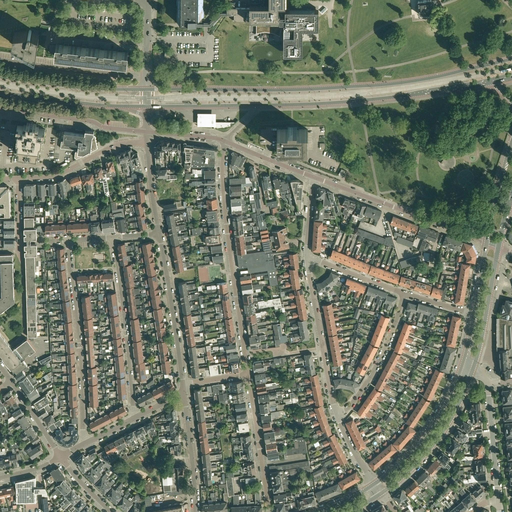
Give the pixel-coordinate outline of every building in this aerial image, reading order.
[(202,23),(202,18),(203,18),(203,0),(176,0),(176,23),(189,23),(189,28),(190,28),(190,27),(202,27),(202,28),(202,26),(202,23)] [(318,28),(318,9),(285,9),(285,10),(284,10),(284,6),(285,6),(285,0),(268,0),(269,6),(262,6),(250,6),(250,8),(227,8),(227,13),(220,13),(218,15),(209,23),(202,23),(202,26),(210,26),(218,18),(221,15),(226,15),(234,15),(235,15),(235,20),(246,20),(258,20),(258,24),(256,24),(257,24),(257,33),(256,33),(254,34),(256,33),(258,33),(260,32),(262,32),(264,32),(266,32),(267,32),(269,32),(271,33),(273,33),(275,34),(276,34),(278,35),(280,36),(281,37),(283,38),(283,54),(302,54),(302,37),(304,36),(303,35),(302,36),(302,28),(318,28)] [(425,14),(427,14),(427,13),(431,13),(432,13),(436,12),(435,0),(431,1),(431,0),(429,0),(426,0),(423,0),(423,1),(419,1),(418,1),(418,2),(418,6),(419,14),(420,14),(425,13),(425,14)] [(18,47),(30,53),(36,56),(38,41),(39,34),(31,31),(31,30),(30,30),(29,30),(29,31),(28,33),(27,33),(27,31),(14,32),(12,44),(15,45),(18,47)] [(56,44),(50,43),(49,51),(55,52),(55,55),(61,56),(63,56),(71,57),(73,57),(74,57),(83,58),(91,59),(109,61),(127,63),(128,52),(122,51),(123,49),(119,49),(119,48),(118,48),(118,51),(110,50),(104,49),(105,47),(102,47),(102,46),(100,46),(100,49),(92,48),(86,47),(86,45),(83,45),(83,44),(82,44),(82,47),(74,46),(68,45),(69,43),(65,42),(66,42),(64,42),(64,45),(56,44)] [(216,114),(197,113),(197,123),(197,125),(210,126),(216,126),(216,114)] [(33,123),(30,123),(27,122),(27,124),(24,124),(24,126),(17,125),(16,130),(18,130),(17,140),(18,140),(17,149),(19,149),(18,156),(23,157),(24,161),(28,161),(29,156),(37,157),(37,152),(39,152),(40,145),(40,143),(42,143),(43,134),(45,134),(45,129),(39,128),(39,126),(36,125),(36,123),(33,123)] [(297,147),(308,147),(308,129),(297,129),(297,127),(288,127),(288,129),(277,129),(277,147),(288,147),(288,150),(297,150),(297,147)] [(79,133),(65,131),(63,141),(61,141),(60,148),(71,149),(77,150),(77,151),(75,151),(75,157),(77,158),(91,151),(90,151),(91,152),(97,148),(95,135),(92,135),(93,131),(79,129),(79,133)] [(163,168),(163,165),(161,165),(160,156),(159,145),(158,144),(157,146),(154,146),(155,161),(156,165),(156,169),(163,168)] [(193,145),(193,146),(190,168),(215,167),(215,163),(209,163),(204,162),(206,147),(193,145)] [(209,163),(215,163),(215,157),(214,148),(206,147),(204,162),(209,163)] [(126,150),(126,151),(128,159),(131,168),(132,173),(135,172),(136,172),(137,172),(136,168),(135,163),(132,153),(133,152),(132,151),(131,149),(126,150)] [(141,167),(137,152),(135,153),(133,152),(132,153),(135,163),(136,168),(137,172),(136,172),(134,173),(132,174),(132,180),(143,179),(141,167)] [(229,167),(231,168),(234,164),(238,154),(233,152),(231,152),(229,167)] [(126,173),(125,167),(121,153),(119,154),(117,155),(119,163),(122,162),(122,166),(122,165),(123,168),(124,174),(126,173)] [(242,156),(238,154),(234,164),(231,168),(236,170),(237,175),(239,174),(238,169),(237,169),(238,168),(237,167),(242,156)] [(242,166),(246,158),(242,156),(237,167),(238,168),(240,169),(243,170),(244,167),(242,166)] [(107,168),(105,169),(107,176),(106,176),(107,177),(118,176),(118,173),(116,174),(116,170),(114,170),(113,161),(110,161),(109,161),(107,161),(107,162),(106,162),(107,168)] [(109,194),(107,177),(106,176),(107,176),(105,169),(102,169),(101,167),(95,168),(97,179),(100,178),(100,182),(103,181),(105,196),(109,195),(109,194)] [(167,174),(167,169),(157,170),(156,171),(156,173),(157,173),(157,177),(163,177),(167,177),(167,179),(174,179),(177,179),(176,175),(170,175),(169,174),(167,174)] [(90,189),(87,174),(82,175),(83,184),(86,183),(88,194),(90,194),(90,189)] [(270,175),(263,176),(265,189),(263,189),(265,196),(268,196),(267,189),(268,189),(267,185),(271,185),(270,175)] [(77,190),(79,189),(75,177),(73,178),(72,177),(70,178),(70,179),(72,186),(75,185),(77,190)] [(273,180),(276,190),(280,189),(281,192),(282,198),(285,197),(284,193),(283,190),(280,181),(280,178),(279,179),(278,178),(277,178),(276,178),(276,177),(274,177),(274,178),(273,179),(273,180)] [(284,193),(285,197),(288,196),(288,197),(294,195),(293,189),(291,184),(290,180),(285,182),(285,180),(283,180),(280,181),(283,190),(284,193)] [(301,209),(301,202),(303,183),(298,182),(299,180),(298,180),(297,180),(294,180),(290,180),(291,184),(293,189),(294,195),(295,198),(298,209),(298,211),(299,214),(302,214),(303,209),(302,209),(301,209)] [(63,185),(61,181),(57,183),(59,187),(59,193),(62,193),(62,198),(65,197),(65,195),(63,185)] [(6,186),(7,185),(5,185),(3,183),(2,184),(0,184),(0,193),(1,194),(2,195),(0,196),(0,208),(0,216),(10,216),(10,217),(11,217),(10,192),(11,191),(9,189),(9,187),(8,188),(7,187),(6,186)] [(331,205),(330,201),(327,191),(322,189),(319,188),(320,188),(319,187),(318,188),(319,188),(318,188),(317,189),(317,192),(317,193),(317,194),(317,195),(316,199),(319,200),(321,200),(321,199),(324,199),(323,205),(331,205)] [(333,193),(327,191),(330,201),(332,201),(333,205),(336,205),(334,198),(333,193)] [(344,198),(342,197),(340,202),(342,203),(342,204),(346,206),(344,212),(345,213),(350,199),(344,197),(344,198)] [(356,202),(350,199),(345,213),(343,219),(345,220),(346,218),(346,219),(349,210),(353,211),(354,209),(355,204),(356,202)] [(127,230),(125,218),(123,208),(117,209),(117,204),(116,201),(113,201),(113,200),(110,200),(111,201),(112,207),(116,231),(127,230)] [(361,217),(365,205),(359,203),(357,208),(356,208),(354,214),(361,217)] [(99,206),(100,211),(103,232),(108,231),(107,220),(104,220),(103,216),(105,216),(104,211),(103,205),(99,206)] [(367,215),(370,217),(373,208),(366,205),(360,221),(364,223),(367,215)] [(92,210),(93,211),(93,215),(96,232),(101,232),(100,221),(97,221),(96,215),(97,215),(97,212),(96,210),(97,209),(97,206),(92,207),(92,210)] [(381,211),(373,208),(370,217),(374,218),(376,219),(375,221),(377,222),(381,211)] [(263,251),(264,251),(265,253),(272,252),(272,249),(271,250),(267,228),(264,213),(260,214),(260,209),(256,210),(260,229),(263,251)] [(205,221),(218,220),(217,210),(204,211),(205,221)] [(398,218),(393,216),(390,223),(393,224),(392,225),(395,226),(396,225),(398,218)] [(194,228),(189,229),(190,236),(194,235),(220,232),(219,225),(203,227),(194,228)] [(422,262),(423,260),(423,259),(424,252),(424,250),(423,250),(426,242),(426,238),(429,229),(420,226),(417,234),(424,237),(419,250),(422,251),(421,255),(417,256),(420,262),(422,262)] [(24,239),(25,239),(26,242),(31,242),(31,239),(37,239),(36,228),(34,228),(25,228),(24,228),(24,234),(24,239)] [(274,241),(276,247),(277,251),(287,248),(287,249),(291,248),(290,242),(286,243),(284,233),(287,232),(286,228),(282,229),(272,231),(274,241)] [(435,241),(438,232),(429,229),(426,238),(435,241)] [(221,241),(220,234),(220,233),(203,235),(204,243),(221,241)] [(385,239),(383,244),(391,246),(393,247),(396,248),(392,236),(386,238),(385,239)] [(448,246),(451,238),(446,236),(443,244),(447,245),(446,247),(445,247),(445,249),(447,250),(449,246),(448,246)] [(189,239),(189,237),(171,240),(171,242),(171,244),(172,244),(172,245),(179,244),(179,241),(181,240),(189,239)] [(457,240),(451,238),(448,246),(449,246),(453,247),(452,250),(451,249),(450,251),(452,252),(457,240)] [(462,242),(457,240),(452,252),(454,253),(455,251),(454,250),(455,248),(459,250),(462,242)] [(25,255),(36,255),(37,255),(37,244),(31,244),(31,242),(26,242),(26,244),(24,244),(25,254),(25,255)] [(340,250),(341,248),(343,243),(341,242),(340,244),(334,259),(339,261),(342,253),(339,252),(339,250),(340,250)] [(472,245),(463,242),(461,250),(464,251),(465,254),(474,249),(472,245)] [(332,249),(331,253),(329,257),(334,259),(340,244),(338,243),(337,246),(336,248),(337,249),(336,251),(332,249)] [(476,254),(474,249),(465,254),(467,257),(466,261),(474,262),(476,254)] [(346,254),(342,253),(339,261),(344,262),(348,251),(346,250),(346,252),(346,254)] [(348,264),(353,266),(358,254),(359,251),(357,250),(355,256),(356,256),(355,258),(351,257),(348,264)] [(239,268),(247,266),(248,272),(267,270),(270,286),(278,284),(272,252),(265,253),(264,251),(263,251),(246,253),(237,254),(239,268)] [(0,354),(1,354),(3,357),(2,357),(2,358),(6,363),(11,369),(12,368),(13,370),(14,371),(13,372),(15,374),(14,374),(15,375),(23,370),(23,369),(23,368),(27,365),(25,361),(23,359),(25,358),(24,356),(29,352),(30,354),(36,349),(33,346),(27,338),(13,349),(10,346),(0,332),(0,312),(10,304),(11,305),(15,302),(15,297),(14,297),(13,257),(14,257),(14,254),(13,254),(0,254),(0,261),(2,262),(3,296),(0,298),(0,354)] [(358,268),(362,270),(367,258),(365,257),(364,260),(365,260),(364,262),(361,260),(358,268)] [(377,262),(375,261),(375,264),(376,264),(375,266),(371,265),(368,272),(373,274),(377,262)] [(384,269),(381,268),(378,276),(383,278),(387,265),(385,265),(384,267),(385,267),(384,269)] [(394,273),(390,272),(387,279),(392,281),(396,269),(394,268),(393,271),(394,271),(394,273)] [(339,275),(331,271),(329,276),(340,284),(341,282),(339,280),(339,281),(337,280),(338,277),(339,275)] [(340,284),(329,276),(325,279),(331,286),(335,282),(337,283),(336,284),(339,286),(340,284)] [(418,281),(416,281),(414,288),(419,290),(421,282),(422,281),(423,278),(423,277),(420,276),(418,281)] [(421,282),(419,290),(424,291),(426,284),(428,279),(425,278),(425,279),(423,278),(422,281),(421,282)] [(325,279),(321,282),(327,294),(329,293),(328,291),(332,288),(330,286),(331,286),(325,279)] [(356,282),(352,280),(347,293),(349,293),(351,288),(354,289),(356,282)] [(327,294),(321,282),(316,283),(318,291),(324,290),(325,292),(324,293),(325,295),(326,296),(327,295),(327,294)] [(363,293),(366,285),(361,283),(356,296),(359,297),(361,292),(363,293)] [(430,294),(435,296),(439,284),(437,283),(436,285),(438,285),(437,288),(433,286),(430,294)] [(378,289),(373,288),(368,301),(371,302),(373,296),(375,296),(378,289)] [(383,291),(378,304),(380,305),(382,299),(385,300),(387,295),(387,293),(383,291)] [(221,300),(222,300),(229,298),(228,293),(221,294),(222,297),(221,297),(214,298),(211,299),(212,302),(221,300)] [(243,295),(244,303),(257,301),(256,298),(252,298),(252,293),(243,295)] [(391,296),(387,310),(389,310),(391,304),(394,305),(396,298),(391,296)] [(280,297),(272,299),(257,301),(244,303),(245,312),(255,310),(259,308),(274,305),(275,309),(282,308),(282,307),(281,302),(280,297)] [(215,307),(223,305),(230,304),(229,298),(222,300),(223,303),(214,304),(215,307)] [(511,299),(510,299),(510,301),(506,300),(505,305),(502,304),(501,308),(500,311),(501,312),(500,312),(503,313),(502,315),(505,316),(508,317),(511,317),(511,299)] [(417,305),(413,303),(409,317),(411,317),(413,311),(416,312),(416,310),(417,305)] [(231,310),(230,304),(223,305),(224,308),(216,310),(216,312),(220,312),(231,310)] [(423,304),(419,317),(421,318),(423,312),(426,313),(428,306),(423,304)] [(438,309),(433,307),(429,321),(431,321),(433,316),(435,316),(438,309)] [(216,318),(232,315),(231,310),(220,312),(220,315),(216,315),(216,318)] [(260,312),(246,315),(247,323),(260,321),(259,317),(261,316),(261,315),(267,314),(267,310),(260,311),(260,312)] [(233,323),(232,317),(225,319),(226,321),(221,322),(221,323),(218,323),(218,326),(226,324),(233,323)] [(511,320),(499,317),(498,317),(498,350),(499,350),(499,352),(500,366),(500,368),(511,366),(511,320)] [(405,322),(403,326),(415,331),(416,329),(411,327),(412,324),(405,322)] [(234,329),(233,323),(226,324),(226,327),(222,328),(223,328),(219,329),(219,331),(226,330),(227,330),(234,329)] [(234,334),(234,329),(227,330),(227,333),(223,334),(220,335),(220,337),(228,336),(234,334)] [(407,336),(408,334),(401,331),(399,336),(412,341),(413,339),(407,336)] [(410,345),(405,343),(398,341),(396,345),(409,350),(412,352),(413,349),(409,348),(410,345)] [(368,348),(375,352),(377,347),(370,343),(368,348)] [(441,351),(454,354),(455,349),(447,346),(446,351),(444,350),(444,349),(442,349),(441,351)] [(368,348),(365,352),(373,356),(375,352),(368,348)] [(394,351),(391,355),(403,362),(405,360),(399,357),(400,354),(394,351)] [(452,360),(454,354),(441,351),(440,353),(443,353),(445,353),(444,358),(452,360)] [(370,361),(373,356),(365,352),(363,357),(370,361)] [(295,361),(299,361),(312,358),(311,353),(304,354),(305,356),(305,357),(295,359),(295,361)] [(42,365),(51,359),(51,355),(40,361),(42,365)] [(391,355),(389,360),(396,363),(397,361),(402,364),(403,362),(391,355)] [(363,357),(361,361),(368,365),(370,361),(363,357)] [(437,362),(450,366),(452,360),(444,358),(442,362),(440,362),(440,361),(438,360),(437,362)] [(394,366),(396,363),(389,360),(387,364),(399,371),(402,372),(403,370),(394,366)] [(365,370),(368,365),(361,361),(358,366),(365,370)] [(448,372),(450,366),(437,362),(436,362),(435,363),(437,364),(439,365),(439,364),(441,365),(440,369),(448,372)] [(387,364),(384,369),(391,372),(392,370),(398,373),(399,371),(387,364)] [(365,370),(358,366),(356,370),(363,374),(365,370)] [(23,370),(15,375),(18,379),(26,374),(25,372),(29,369),(28,367),(23,369),(23,370)] [(511,367),(500,369),(500,371),(499,371),(499,374),(500,375),(501,377),(511,376),(511,367)] [(390,375),(391,372),(384,369),(382,373),(394,379),(395,377),(390,375)] [(439,381),(441,376),(430,371),(429,373),(431,374),(431,373),(433,374),(431,378),(439,381)] [(147,380),(146,373),(135,374),(136,379),(140,379),(140,383),(146,383),(146,380),(147,380)] [(317,373),(312,374),(310,375),(310,378),(302,379),(303,382),(304,381),(318,379),(317,373)] [(379,378),(386,381),(387,379),(393,381),(394,379),(382,373),(379,378)] [(30,374),(19,381),(22,385),(32,378),(30,374)] [(348,374),(347,379),(345,387),(351,388),(356,376),(354,376),(353,378),(354,378),(353,380),(350,380),(351,375),(348,374)] [(360,384),(356,382),(355,381),(356,379),(357,379),(358,377),(356,376),(351,388),(355,391),(360,384)] [(22,385),(24,389),(35,382),(32,378),(22,385)] [(385,383),(386,381),(379,378),(377,382),(389,388),(390,386),(385,383)] [(435,389),(437,385),(425,380),(422,379),(421,378),(421,380),(427,383),(427,382),(429,383),(428,386),(435,389)] [(37,381),(35,382),(24,389),(27,393),(35,387),(34,386),(38,383),(37,381)] [(171,381),(166,383),(170,391),(175,388),(171,381)] [(389,388),(377,382),(375,387),(381,390),(383,387),(388,390),(389,388)] [(166,383),(161,386),(165,393),(170,391),(166,383)] [(225,383),(212,385),(213,396),(223,394),(222,389),(226,389),(225,383)] [(47,385),(42,388),(29,397),(32,400),(40,395),(39,393),(44,390),(48,387),(47,385)] [(194,393),(195,395),(208,394),(212,393),(211,385),(207,386),(207,391),(202,392),(201,389),(194,390),(193,391),(194,393)] [(35,387),(27,393),(29,397),(42,388),(41,386),(37,389),(35,387)] [(161,386),(157,388),(160,395),(165,393),(161,386)] [(422,387),(421,389),(433,394),(435,389),(428,386),(426,390),(424,389),(424,388),(422,387)] [(374,387),(371,391),(384,401),(385,399),(384,398),(379,394),(380,392),(374,387)] [(156,398),(160,395),(157,388),(152,390),(156,398)] [(430,399),(433,394),(421,389),(417,388),(417,389),(421,391),(420,391),(423,392),(423,391),(425,392),(423,396),(430,399)] [(6,399),(12,395),(12,394),(10,391),(4,394),(4,393),(2,395),(5,400),(6,399)] [(151,391),(146,393),(150,401),(155,398),(151,391)] [(229,393),(227,393),(223,394),(213,396),(214,398),(214,400),(214,403),(215,405),(216,405),(224,404),(229,403),(236,402),(236,401),(245,400),(244,397),(244,395),(244,394),(243,391),(235,393),(234,392),(233,392),(229,393)] [(384,401),(371,391),(368,396),(375,400),(376,398),(381,402),(382,401),(383,402),(384,401)] [(47,392),(33,401),(37,408),(51,399),(47,392)] [(150,401),(146,393),(141,396),(145,403),(150,401)] [(259,398),(259,402),(270,401),(269,399),(275,398),(275,400),(282,398),(282,394),(280,394),(273,395),(273,396),(259,398)] [(6,405),(9,403),(11,407),(13,406),(15,410),(20,407),(17,403),(12,395),(6,399),(5,400),(2,402),(4,404),(5,406),(6,405)] [(140,406),(145,403),(141,396),(136,398),(140,406)] [(373,402),(375,400),(368,396),(366,400),(377,408),(378,406),(373,402)] [(424,410),(427,405),(416,399),(414,397),(412,399),(417,402),(418,401),(419,402),(417,405),(424,410)] [(418,397),(416,399),(427,405),(430,401),(423,397),(421,400),(419,399),(419,398),(418,397)] [(471,412),(472,415),(480,415),(479,402),(479,400),(478,400),(478,399),(477,399),(476,399),(475,400),(475,401),(472,402),(468,410),(471,412)] [(366,400),(363,404),(369,408),(370,406),(375,410),(377,408),(366,400)] [(245,401),(235,402),(236,409),(236,411),(246,409),(245,405),(245,404),(245,402),(245,401)] [(52,406),(50,407),(39,415),(41,419),(49,414),(48,412),(51,410),(52,411),(54,410),(54,411),(57,409),(57,402),(54,402),(54,405),(52,406)] [(36,411),(39,415),(50,407),(48,404),(36,411)] [(367,410),(369,408),(363,404),(360,408),(371,416),(372,414),(367,410)] [(127,413),(123,405),(118,408),(122,415),(127,413)] [(317,406),(314,407),(315,410),(309,412),(310,414),(323,409),(321,405),(317,406)] [(421,414),(424,410),(417,405),(415,408),(413,407),(414,406),(412,405),(410,407),(421,414)] [(176,411),(175,408),(174,407),(166,411),(166,414),(164,414),(161,415),(161,418),(164,417),(176,415),(176,414),(176,411)] [(411,414),(418,418),(421,414),(410,407),(409,408),(412,410),(412,409),(414,410),(411,414)] [(8,418),(8,423),(24,413),(20,408),(13,413),(14,415),(8,418)] [(57,409),(54,411),(54,412),(54,414),(52,416),(51,415),(44,419),(46,421),(46,422),(47,423),(47,424),(48,424),(54,420),(53,417),(60,413),(60,408),(57,409)] [(118,408),(114,410),(118,418),(122,415),(118,408)] [(370,418),(371,416),(360,408),(357,412),(363,417),(365,414),(370,418)] [(325,414),(323,409),(310,414),(307,415),(308,418),(317,414),(318,417),(325,414)] [(118,418),(114,410),(109,413),(113,420),(118,418)] [(103,411),(101,412),(107,423),(112,421),(108,413),(105,414),(104,412),(103,411)] [(279,411),(271,412),(261,414),(262,422),(272,421),(272,418),(279,417),(278,415),(280,415),(279,411)] [(101,417),(98,418),(102,425),(107,423),(101,412),(99,413),(100,414),(100,415),(101,417)] [(511,412),(503,413),(504,416),(505,419),(511,418),(511,421),(511,412)] [(418,418),(411,414),(409,417),(408,416),(408,415),(406,413),(405,415),(416,422),(418,418)] [(9,431),(13,428),(16,427),(20,424),(24,422),(23,421),(27,419),(24,414),(17,419),(18,421),(11,425),(12,426),(8,428),(9,431)] [(313,424),(326,419),(325,414),(318,417),(319,419),(312,421),(313,424)] [(413,427),(416,422),(405,415),(404,417),(406,418),(406,417),(408,419),(406,422),(413,427)] [(476,423),(481,422),(480,415),(472,415),(472,421),(471,421),(471,424),(473,425),(476,424),(476,423)] [(98,428),(102,425),(98,418),(96,419),(95,417),(94,416),(92,417),(98,428)] [(63,445),(70,445),(76,441),(78,434),(78,429),(75,429),(75,423),(78,423),(78,417),(77,417),(77,418),(74,418),(72,418),(72,423),(69,423),(69,430),(66,430),(63,432),(59,426),(63,424),(60,419),(54,423),(48,426),(52,431),(55,429),(58,434),(55,436),(58,441),(63,445)] [(93,430),(98,428),(92,417),(90,417),(91,419),(90,420),(91,422),(89,423),(93,430)] [(30,424),(27,419),(23,421),(24,422),(20,424),(16,427),(17,429),(22,427),(23,429),(30,424)] [(149,422),(148,423),(154,436),(156,435),(154,430),(156,428),(152,421),(149,422)] [(249,430),(248,421),(238,423),(239,427),(236,427),(237,432),(249,430)] [(359,421),(347,426),(350,431),(357,428),(355,424),(357,424),(358,424),(360,423),(359,421)] [(466,433),(468,433),(482,432),(482,429),(476,429),(476,430),(474,430),(473,428),(474,427),(462,421),(459,427),(467,431),(466,433)] [(271,427),(270,422),(263,423),(263,428),(269,427),(270,431),(275,430),(275,427),(271,427)] [(152,437),(154,436),(148,423),(146,424),(144,425),(143,426),(147,433),(149,432),(152,437)] [(316,431),(317,433),(330,428),(328,424),(321,426),(322,429),(316,431)] [(19,436),(20,439),(22,437),(27,435),(31,433),(30,432),(34,430),(31,425),(24,429),(25,432),(19,436)] [(401,427),(411,435),(415,431),(409,425),(405,429),(404,427),(403,425),(401,427)] [(140,428),(138,428),(144,441),(147,440),(144,435),(146,434),(142,426),(139,427),(140,428)] [(350,431),(352,435),(363,431),(368,428),(367,426),(362,429),(360,430),(361,431),(359,431),(357,428),(350,431)] [(407,440),(411,435),(401,427),(400,428),(402,430),(402,429),(404,431),(401,434),(407,440)] [(144,441),(138,428),(137,429),(136,429),(134,430),(134,431),(137,438),(140,437),(142,442),(144,441)] [(37,435),(34,430),(30,432),(31,433),(27,435),(22,437),(24,440),(29,437),(30,439),(37,435)] [(482,438),(482,432),(468,433),(466,433),(465,435),(458,430),(456,433),(455,433),(454,434),(455,435),(454,436),(465,442),(468,436),(476,436),(477,439),(482,438)] [(130,433),(128,433),(135,446),(137,445),(134,440),(136,439),(133,431),(132,431),(130,432),(130,433)] [(279,431),(264,433),(265,441),(275,440),(275,435),(280,434),(279,431)] [(364,432),(363,431),(352,435),(354,440),(361,437),(360,434),(362,433),(364,432)] [(135,446),(128,433),(127,434),(124,435),(124,436),(128,443),(130,442),(132,447),(135,446)] [(328,439),(323,442),(324,444),(336,438),(335,436),(334,433),(331,434),(327,437),(328,439)] [(393,436),(403,444),(407,440),(401,434),(397,438),(396,436),(395,434),(393,436)] [(40,439),(38,436),(31,440),(33,444),(34,443),(36,446),(32,449),(31,447),(26,449),(28,452),(29,452),(32,457),(36,454),(38,453),(43,451),(41,447),(42,446),(40,444),(39,445),(37,441),(40,439)] [(119,438),(118,438),(125,451),(127,450),(125,446),(124,445),(126,444),(123,436),(119,438)] [(299,447),(300,453),(307,452),(304,436),(297,437),(297,438),(299,447)] [(399,449),(403,444),(393,436),(392,438),(394,439),(394,438),(396,440),(393,443),(399,449)] [(117,439),(114,441),(117,448),(120,447),(121,448),(123,452),(125,451),(118,438),(117,439)] [(336,438),(324,444),(325,446),(330,443),(332,446),(338,442),(336,438)] [(387,444),(388,444),(384,439),(383,441),(385,443),(393,452),(396,449),(391,443),(388,446),(387,444)] [(460,444),(453,439),(452,439),(451,439),(450,440),(450,441),(451,442),(449,444),(457,449),(459,447),(458,447),(460,444)] [(266,443),(267,452),(277,450),(276,446),(284,445),(283,440),(266,443)] [(367,440),(356,444),(358,450),(365,446),(364,443),(366,442),(368,442),(367,440)] [(16,441),(10,444),(13,450),(19,446),(16,441)] [(234,450),(239,449),(242,449),(252,447),(251,445),(252,445),(252,442),(251,443),(251,442),(245,442),(245,441),(242,442),(242,445),(239,446),(239,447),(238,447),(237,445),(234,445),(234,450)] [(113,442),(109,444),(113,451),(115,450),(116,452),(115,453),(120,462),(124,461),(121,456),(119,451),(118,451),(113,442)] [(333,448),(328,451),(329,453),(340,447),(338,442),(332,446),(333,448)] [(384,450),(389,456),(393,452),(385,443),(383,444),(385,446),(387,447),(384,450)] [(114,454),(113,451),(109,444),(105,446),(109,454),(108,454),(112,462),(114,461),(114,459),(112,455),(114,454)] [(456,451),(457,449),(449,444),(448,446),(447,446),(446,446),(446,447),(446,448),(446,449),(453,454),(455,451),(456,451)] [(385,459),(389,456),(384,450),(381,452),(379,451),(380,450),(376,445),(374,447),(375,447),(385,459)] [(381,462),(385,459),(375,447),(373,449),(377,453),(378,452),(379,454),(376,456),(381,462)] [(79,465),(80,466),(86,461),(92,456),(97,453),(94,448),(89,451),(90,453),(85,457),(83,454),(82,455),(78,457),(75,459),(76,460),(76,462),(76,463),(78,466),(79,465)] [(2,449),(2,451),(4,457),(5,460),(4,460),(5,464),(6,466),(8,465),(8,466),(11,465),(11,464),(11,463),(18,461),(16,453),(9,454),(10,456),(7,457),(5,449),(2,449)] [(105,450),(98,454),(100,458),(106,462),(108,464),(111,461),(109,456),(108,457),(105,450)] [(287,455),(286,450),(267,453),(268,458),(274,457),(274,460),(279,459),(279,454),(284,454),(284,456),(287,455)] [(337,457),(332,460),(333,462),(345,456),(343,451),(336,455),(337,457)] [(252,452),(240,454),(241,457),(244,457),(244,459),(245,459),(246,461),(254,460),(253,457),(254,457),(253,454),(252,452)] [(453,462),(454,460),(451,457),(450,456),(449,457),(442,452),(437,457),(445,463),(448,459),(453,462)] [(377,466),(381,462),(376,456),(373,459),(372,457),(372,456),(371,455),(369,456),(377,466)] [(93,458),(92,456),(86,461),(80,466),(81,468),(81,469),(83,471),(84,471),(91,465),(89,462),(93,458)] [(345,456),(333,462),(334,464),(339,461),(341,464),(347,461),(345,456)] [(373,469),(377,466),(369,456),(368,457),(369,459),(370,459),(371,460),(369,462),(367,460),(366,461),(367,464),(368,463),(373,469)] [(435,460),(431,464),(437,469),(440,466),(443,467),(445,469),(446,467),(440,462),(439,463),(435,460)] [(88,476),(89,477),(103,465),(103,464),(102,463),(94,470),(92,467),(85,473),(86,473),(85,474),(86,475),(86,476),(87,476),(88,476)] [(181,477),(183,476),(183,471),(180,471),(180,468),(179,468),(179,464),(175,464),(175,468),(175,473),(172,474),(172,473),(162,473),(164,491),(173,491),(182,490),(181,477)] [(438,471),(437,469),(431,464),(427,469),(431,473),(430,474),(434,477),(435,476),(435,475),(438,472),(438,471)] [(105,467),(103,465),(89,477),(91,479),(91,480),(91,481),(92,482),(93,482),(94,482),(100,476),(102,474),(100,471),(101,470),(105,467)] [(276,471),(273,471),(270,472),(272,483),(287,481),(288,481),(288,480),(300,478),(300,477),(302,476),(302,472),(310,471),(310,466),(307,466),(304,467),(301,467),(298,467),(296,468),(293,468),(290,469),(287,469),(284,470),(282,470),(279,470),(276,471)] [(47,482),(62,472),(61,470),(58,467),(55,469),(51,472),(53,474),(45,479),(47,482)] [(314,477),(316,476),(324,472),(322,468),(312,473),(314,477)] [(356,471),(355,472),(353,473),(351,471),(352,471),(351,469),(349,470),(356,481),(360,478),(356,471)] [(351,483),(356,481),(349,470),(347,471),(349,473),(349,472),(350,474),(347,476),(351,483)] [(429,484),(430,485),(432,483),(430,481),(429,482),(427,480),(430,476),(425,471),(420,475),(429,484)] [(63,473),(62,472),(47,482),(49,485),(52,483),(57,480),(58,482),(65,477),(63,473)] [(468,482),(486,480),(485,473),(471,475),(471,478),(468,478),(468,480),(463,480),(463,481),(462,482),(464,483),(468,483),(468,482)] [(108,480),(106,478),(108,476),(106,474),(96,484),(97,486),(99,489),(106,482),(108,480)] [(342,474),(340,475),(347,486),(351,483),(347,476),(344,478),(343,476),(342,474)] [(342,488),(347,486),(340,475),(338,476),(340,478),(341,477),(342,479),(338,481),(340,484),(342,488)] [(428,487),(428,486),(430,485),(429,484),(420,475),(416,480),(423,487),(426,485),(428,487)] [(47,496),(48,496),(48,493),(45,487),(39,487),(36,487),(36,477),(31,478),(26,479),(22,480),(16,482),(16,502),(36,501),(36,491),(39,491),(42,491),(42,496),(42,497),(47,496)] [(51,494),(49,496),(51,498),(53,496),(60,489),(61,490),(64,487),(64,486),(67,483),(66,482),(66,481),(65,480),(64,480),(64,479),(57,485),(55,487),(55,488),(57,489),(51,494)] [(108,484),(106,482),(99,489),(102,491),(103,491),(104,492),(115,482),(112,480),(108,484)] [(333,480),(331,481),(336,493),(341,491),(338,483),(334,485),(333,483),(334,483),(333,480)] [(289,488),(288,483),(287,481),(272,483),(273,490),(274,491),(289,488)] [(330,496),(336,493),(331,481),(329,482),(330,484),(331,484),(331,486),(327,488),(330,496)] [(422,489),(414,481),(409,485),(415,492),(416,490),(418,493),(422,489)] [(121,488),(123,485),(124,484),(122,482),(118,487),(115,491),(112,488),(107,495),(107,496),(107,497),(108,497),(109,497),(111,499),(120,488),(121,488)] [(69,486),(67,483),(64,486),(64,487),(61,490),(60,489),(53,496),(55,498),(57,496),(62,492),(64,494),(71,488),(70,487),(70,486),(69,486)] [(472,492),(476,496),(478,498),(480,496),(482,495),(473,484),(472,483),(472,484),(471,483),(468,483),(464,483),(467,487),(469,484),(474,490),(472,492)] [(472,483),(473,484),(482,495),(483,493),(483,494),(485,492),(485,491),(483,489),(480,485),(478,487),(476,484),(476,483),(473,483),(472,483)] [(330,496),(327,488),(323,489),(322,487),(323,487),(322,485),(320,486),(324,498),(330,496)] [(405,490),(410,495),(411,496),(413,494),(416,497),(418,495),(415,492),(409,485),(405,490)] [(319,500),(324,498),(320,486),(318,486),(319,489),(319,488),(320,490),(316,492),(319,500)] [(124,493),(121,491),(122,490),(120,488),(111,499),(113,500),(113,501),(113,502),(114,502),(115,503),(116,502),(116,503),(121,496),(124,493)] [(60,504),(62,506),(65,503),(65,504),(69,499),(70,500),(73,497),(72,496),(75,493),(74,492),(75,491),(73,489),(72,490),(72,489),(64,496),(64,497),(65,499),(60,504)] [(409,500),(406,497),(401,489),(401,490),(400,489),(399,490),(399,492),(398,493),(407,506),(409,504),(407,501),(409,500)] [(475,500),(473,497),(470,493),(467,495),(462,489),(461,490),(471,503),(471,502),(472,502),(473,502),(474,502),(475,501),(475,500)] [(254,504),(254,511),(262,511),(259,490),(254,491),(255,504),(254,504)] [(471,503),(461,490),(459,491),(464,498),(462,500),(467,506),(468,506),(469,506),(470,505),(470,504),(470,503),(471,503)] [(122,508),(128,499),(126,498),(130,493),(127,491),(118,504),(120,505),(119,506),(122,508)] [(65,503),(62,506),(61,507),(63,510),(67,506),(71,502),(73,503),(80,497),(79,497),(80,496),(78,495),(77,495),(75,493),(72,496),(73,497),(70,500),(69,499),(65,504),(65,503)] [(127,510),(134,501),(135,499),(137,500),(138,498),(140,496),(136,493),(135,495),(134,495),(130,501),(128,499),(122,508),(125,510),(125,509),(127,510)] [(305,507),(303,497),(299,498),(299,497),(299,496),(299,493),(296,493),(297,498),(297,499),(299,508),(301,508),(302,508),(305,507)] [(405,507),(407,506),(398,493),(394,495),(394,496),(395,497),(396,498),(396,499),(399,503),(401,501),(405,507)] [(465,509),(467,507),(465,505),(457,496),(455,493),(453,495),(455,497),(457,500),(455,502),(457,504),(457,505),(459,508),(459,507),(462,511),(463,510),(463,511),(465,509)] [(144,497),(145,506),(142,507),(142,510),(146,509),(146,511),(145,511),(182,511),(182,505),(184,504),(183,502),(181,504),(181,503),(172,504),(152,508),(150,496),(144,497)] [(141,500),(138,498),(137,500),(133,505),(134,506),(128,511),(136,511),(139,509),(136,507),(138,504),(138,503),(139,502),(141,500)] [(71,511),(76,511),(85,503),(85,502),(84,501),(83,501),(81,499),(78,501),(70,508),(72,510),(71,511)] [(447,511),(455,511),(448,503),(446,500),(444,502),(450,509),(447,511)] [(448,503),(455,511),(461,511),(462,511),(459,507),(459,508),(457,505),(456,505),(454,502),(452,504),(450,502),(448,503)]
